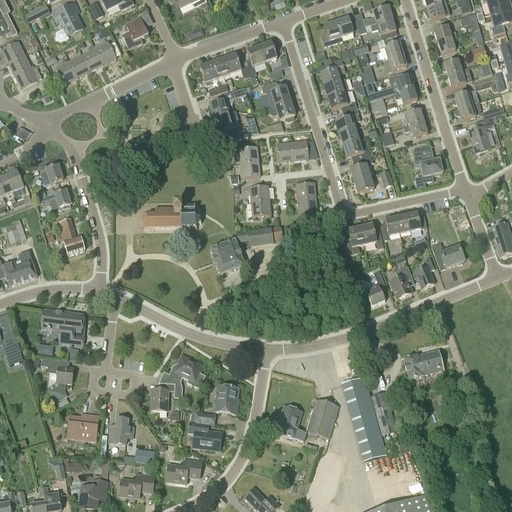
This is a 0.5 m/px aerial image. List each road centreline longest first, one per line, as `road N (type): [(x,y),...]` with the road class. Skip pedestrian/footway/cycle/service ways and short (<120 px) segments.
road 1 (residential): [(267,350),(343,340),(494,277)]
road 2 (residential): [(464,189),(405,0)]
road 3 (residential): [(182,511),(238,465),(267,350)]
road 4 (residential): [(97,292),(197,339),(267,350)]
road 5 (residential): [(97,292),(97,234),(75,157),(46,126)]
road 6 (residential): [(464,189),(357,213),(337,200),(328,172)]
road 7 (residential): [(328,172),(282,21)]
road 8 (residential): [(46,126),(172,60)]
